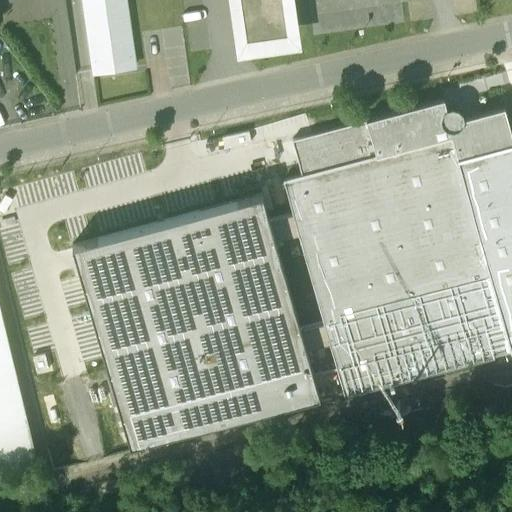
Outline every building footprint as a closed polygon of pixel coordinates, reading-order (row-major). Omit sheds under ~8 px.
[(124,0),(83,0),(94,71),(114,69),(115,73),(125,72),(124,67),(134,66),(124,0)] [(237,0),(243,42),(291,35),(285,0),(237,0)] [(511,135),(504,106),(463,117),(462,111),(457,107),(452,105),(446,107),(443,98),(292,138),(301,173),(283,178),(292,213),(298,234),(324,329),(329,350),(344,403),(511,357),(511,135)] [(269,126),(261,128),(263,139),(272,137),(269,126)] [(306,356),(329,350),(324,329),(300,335),(275,241),(298,234),(292,213),(269,219),(262,192),(71,244),(130,457),(320,406),(306,356)] [(0,307),(0,481),(37,473),(0,307)]
